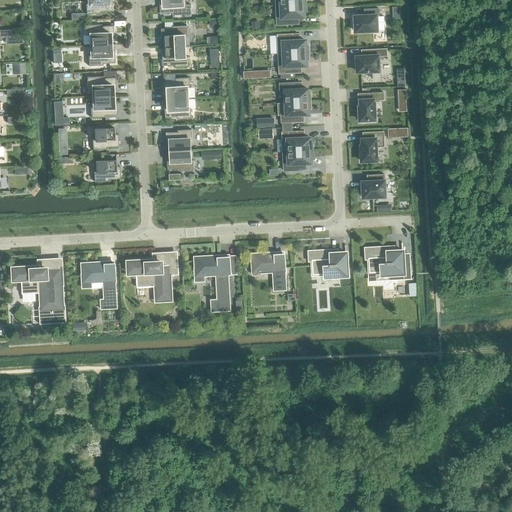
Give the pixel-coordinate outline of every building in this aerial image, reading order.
[(87,0),(88,4),(86,4),(86,14),(100,13),(100,12),(112,11),(111,0),(87,0)] [(163,0),(163,1),(160,1),(160,14),(172,13),(172,15),(191,14),(191,4),(186,4),(185,0),(163,0)] [(276,5),(277,24),(292,23),(292,17),(304,16),(304,11),(306,11),(306,4),(276,5)] [(355,30),(355,32),(377,31),(377,16),(379,16),(379,8),(364,9),(365,16),(355,16),(355,22),(353,22),(353,30),(355,30)] [(90,35),(90,45),(110,44),(110,38),(113,38),(113,26),(101,26),(101,24),(84,25),(85,35),(90,35)] [(165,41),(165,47),(185,46),(185,36),(187,36),(187,26),(173,26),(173,28),(161,29),(162,41),(165,41)] [(279,54),(308,53),(308,45),(305,45),(305,40),(293,41),(293,34),(278,35),(279,54)] [(219,36),(210,36),(211,44),(219,44),(219,36)] [(110,44),(90,45),(90,56),(88,56),(89,66),(103,65),(103,64),(115,63),(114,50),(110,51),(110,44)] [(185,46),(165,47),(166,53),(162,53),(163,66),(175,65),(175,67),(189,66),(188,56),(186,56),(185,46)] [(357,62),(355,62),(355,70),(357,70),(357,72),(379,71),(378,56),(387,56),(387,48),(366,49),(366,56),(357,56),(357,62)] [(279,54),(279,73),(280,73),(295,72),(294,66),(306,65),(306,60),(309,60),(308,53),(279,54)] [(92,87),(92,97),(112,96),(112,90),(116,90),(115,77),(103,78),(103,76),(87,77),(87,87),(92,87)] [(168,93),(168,99),(188,98),(187,88),(190,88),(189,77),(175,78),(175,80),(163,80),(164,93),(168,93)] [(286,102),(311,101),(310,94),(308,94),(308,89),(296,90),(295,83),(280,84),(280,91),(285,91),(286,102)] [(384,92),(365,93),(366,100),(360,100),(360,106),(359,106),(360,120),(361,120),(361,122),(368,122),(368,120),(375,120),(374,100),(384,99),(384,92)] [(112,96),(92,97),(93,108),(90,108),(91,118),(105,117),(105,115),(117,115),(116,102),(113,102),(112,96)] [(188,98),(168,99),(168,105),(165,105),(165,118),(177,117),(177,119),(191,118),(191,108),(188,108),(188,98)] [(286,102),(286,114),(282,114),(282,122),(297,121),(297,114),(309,114),(309,109),(311,109),(311,101),(286,102)] [(62,102),(53,102),(54,118),(62,118),(62,102)] [(270,119),(257,119),(257,127),(270,127),(270,119)] [(106,147),(118,147),(118,134),(114,134),(114,128),(94,129),(94,140),(92,140),(92,150),(107,149),(106,147)] [(407,128),(395,129),(396,137),(408,136),(407,128)] [(170,145),(170,151),(190,150),(190,140),(192,139),(192,129),(178,130),(178,132),(166,132),(166,145),(170,145)] [(259,130),(259,138),(266,137),(266,136),(273,136),(273,129),(259,130)] [(377,161),(376,147),(384,146),(384,131),(363,132),(363,139),(362,139),(362,145),(361,145),(361,161),(377,161)] [(283,151),(313,150),(312,142),(310,143),(310,138),(298,138),(298,132),(282,132),(283,151)] [(190,150),(170,151),(171,157),(167,157),(168,170),(180,169),(180,171),(194,170),(193,160),(191,160),(190,150)] [(283,151),(284,170),(299,170),(299,163),(311,162),(311,158),(313,158),(313,150),(283,151)] [(96,172),(94,172),(94,182),(108,181),(108,179),(120,179),(119,166),(116,166),(116,160),(95,161),(96,172)] [(385,196),(384,182),(385,182),(385,174),(372,175),(372,181),(362,182),(363,188),(361,188),(361,195),(363,195),(363,197),(385,196)] [(403,251),(402,242),(401,242),(402,251),(386,252),(386,249),(387,249),(387,248),(378,248),(378,247),(365,248),(366,259),(368,258),(369,273),(388,272),(388,279),(404,278),(403,251)] [(346,253),(339,253),(339,248),(307,250),(308,262),(310,262),(311,276),(324,275),(324,277),(347,275),(346,253)] [(252,254),(253,265),(251,265),(252,272),(252,274),(254,275),(255,275),(257,275),(258,274),(258,272),(273,271),(274,290),(286,290),(284,254),(269,255),(269,253),(252,254)] [(237,273),(230,273),(229,257),(212,258),(212,257),(195,258),(196,267),(194,268),(195,281),(205,281),(204,275),(216,274),(217,299),(211,300),(211,311),(230,310),(228,274),(237,273)] [(178,274),(177,260),(160,261),(160,262),(154,262),(154,260),(128,261),(128,263),(128,265),(127,266),(127,268),(128,270),(129,271),(129,273),(136,273),(137,287),(156,286),(157,300),(171,299),(169,274),(178,274)] [(82,264),(83,274),(81,274),(82,288),(91,287),(91,281),(103,281),(104,299),(100,300),(101,309),(117,308),(114,264),(100,265),(100,263),(82,264)] [(64,283),(62,266),(46,267),(46,268),(40,269),(39,266),(13,268),(13,270),(13,271),(12,273),(12,275),(13,276),(14,278),(14,280),(21,279),(22,294),(41,293),(42,308),(40,308),(40,323),(66,322),(65,307),(62,307),(61,283),(64,283)] [(87,323),(73,323),(73,331),(87,331),(87,323)]
